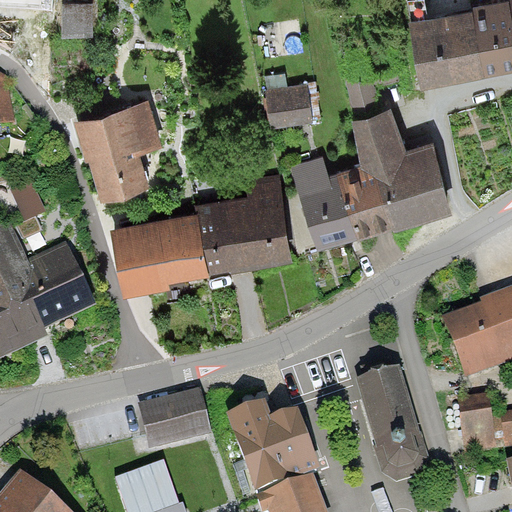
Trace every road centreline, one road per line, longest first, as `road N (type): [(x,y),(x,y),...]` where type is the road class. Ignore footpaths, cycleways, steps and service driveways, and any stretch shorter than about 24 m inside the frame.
road 1 (residential): [(0,56),(38,89),(68,145),(140,375)]
road 2 (residential): [(140,375),(278,345),(385,284)]
road 3 (residential): [(461,511),(414,361)]
road 4 (residential): [(385,284),(511,207)]
road 5 (residential): [(0,416),(32,400),(140,375)]
